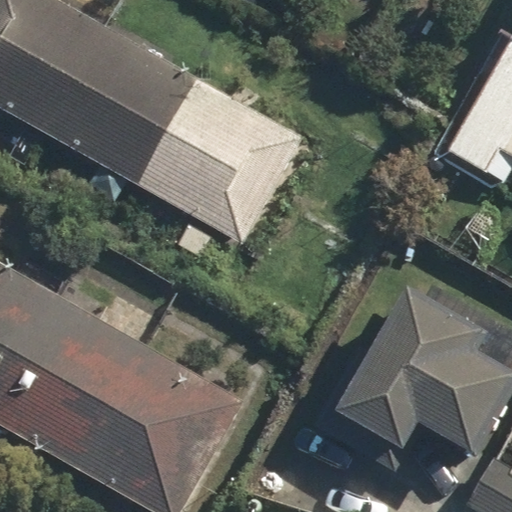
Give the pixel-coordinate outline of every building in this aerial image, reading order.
[(0,0),(0,118),(238,256),(301,146),(46,0),(0,0)] [(511,43),(502,38),(438,155),(498,187),(511,161),(511,43)] [(0,429),(145,511),(181,511),(242,406),(0,268),(0,429)] [(511,401),(511,336),(410,272),(314,425),(391,473),(421,424),(476,458),(511,401)] [(511,441),(495,470),(511,479),(511,441)]
